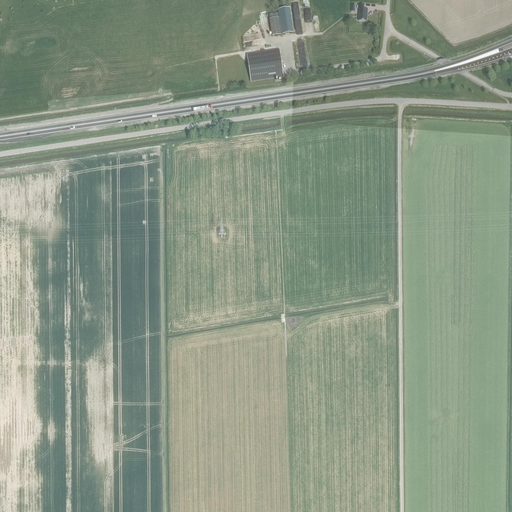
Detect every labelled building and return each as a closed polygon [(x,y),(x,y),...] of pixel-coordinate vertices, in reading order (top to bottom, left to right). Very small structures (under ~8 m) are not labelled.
[(359,21),(367,22),(368,10),(364,10),(364,6),(358,5),(358,9),(359,9),(359,21)] [(278,10),(282,35),(293,34),(289,9),(278,10)] [(269,20),(272,37),(281,35),(279,18),(269,20)] [(309,66),(306,43),(300,44),(303,67),(309,66)] [(279,51),(247,56),(251,81),(283,77),(279,51)]
